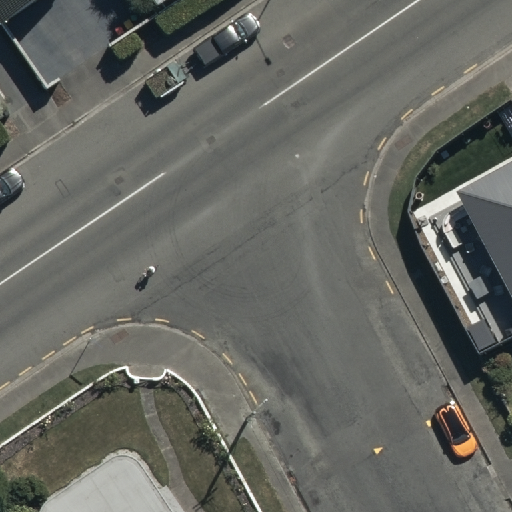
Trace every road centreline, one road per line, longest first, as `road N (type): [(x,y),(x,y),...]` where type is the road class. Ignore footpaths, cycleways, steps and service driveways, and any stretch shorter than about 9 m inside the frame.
road 1 (residential): [(408,511),(206,137)]
road 2 (tertiary): [(0,277),(206,137)]
road 3 (tertiary): [(206,137),(410,0)]
